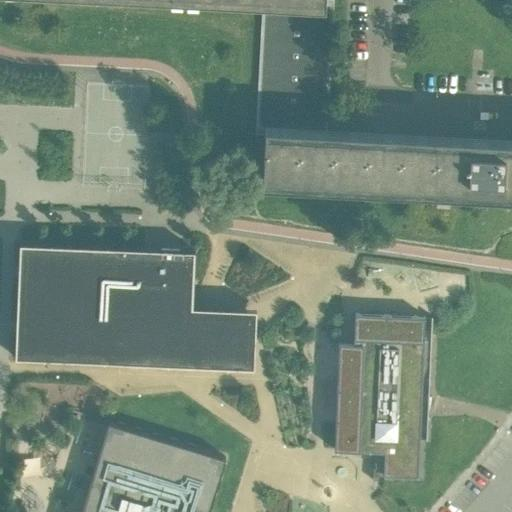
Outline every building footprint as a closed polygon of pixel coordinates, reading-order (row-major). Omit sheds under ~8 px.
[(262,0),(256,134),(264,134),(264,133),(326,136),(332,0),(262,0)] [(511,190),(511,145),(326,136),(264,133),(264,134),(256,134),(255,150),(256,150),(256,146),(263,147),(262,177),(435,187),(511,190)] [(20,242),(15,356),(254,366),(256,307),(192,304),(195,250),(20,242)] [(419,436),(427,436),(432,316),(355,312),(353,342),(338,342),(334,449),(374,451),(373,473),(417,475),(419,436)] [(87,492),(80,511),(208,511),(210,507),(212,508),(215,498),(213,498),(215,490),(217,490),(220,481),(218,480),(220,472),(223,473),(225,463),(223,462),(225,456),(195,447),(196,445),(186,442),(185,444),(177,442),(178,439),(168,436),(167,439),(160,436),(160,434),(151,431),(150,433),(142,431),(143,429),(133,426),(132,428),(124,426),(125,423),(115,420),(115,423),(108,421),(108,422),(107,425),(91,480),(87,492)]
